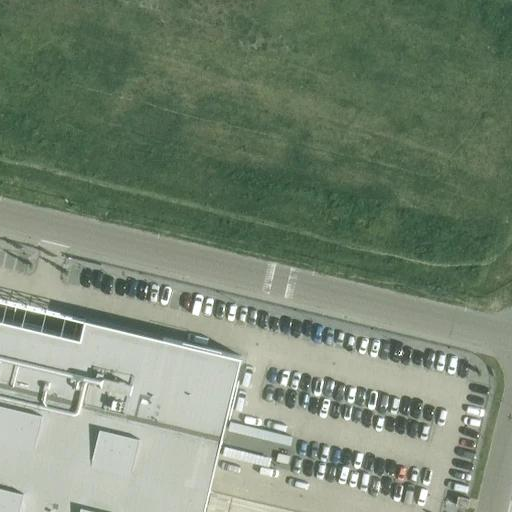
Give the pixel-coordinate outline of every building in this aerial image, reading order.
[(0,511),(204,511),(207,502),(209,491),(212,481),(216,464),(242,356),(85,319),(80,338),(0,318),(0,511)] [(293,437),(231,422),(229,431),(291,446),(293,437)] [(225,447),(223,456),(269,467),(271,459),(225,447)] [(289,456),(279,454),(277,461),(287,463),(289,456)] [(470,499),(458,496),(456,505),(468,508),(469,504),(470,499)]
